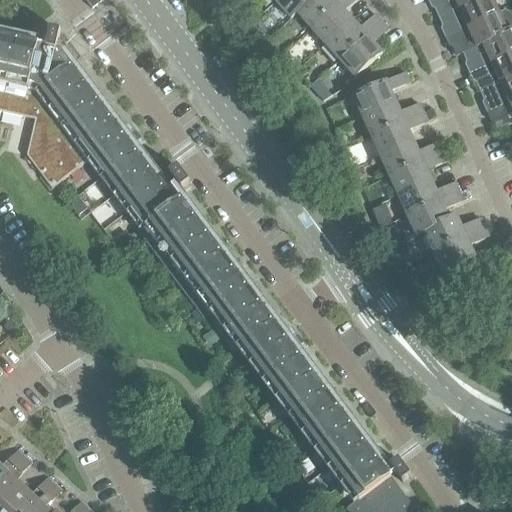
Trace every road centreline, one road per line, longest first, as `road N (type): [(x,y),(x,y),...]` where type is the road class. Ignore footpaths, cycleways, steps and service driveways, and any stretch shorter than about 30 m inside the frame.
road 1 (residential): [(304,316),(67,0)]
road 2 (tertiary): [(353,279),(141,0)]
road 3 (residential): [(511,238),(414,21),(392,0)]
road 4 (residential): [(450,511),(304,316)]
road 5 (tertiary): [(511,427),(471,409),(439,382),(353,279)]
road 6 (residential): [(144,511),(62,349)]
